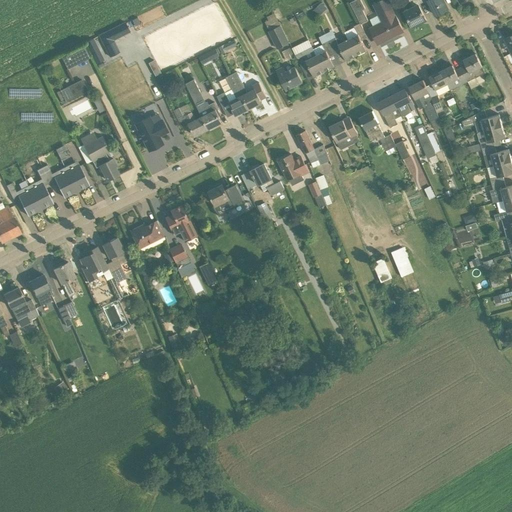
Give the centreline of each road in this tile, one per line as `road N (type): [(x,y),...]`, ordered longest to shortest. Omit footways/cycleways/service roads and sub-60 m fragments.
road 1 (residential): [(0,261),(478,23)]
road 2 (track): [(288,116),(221,0)]
